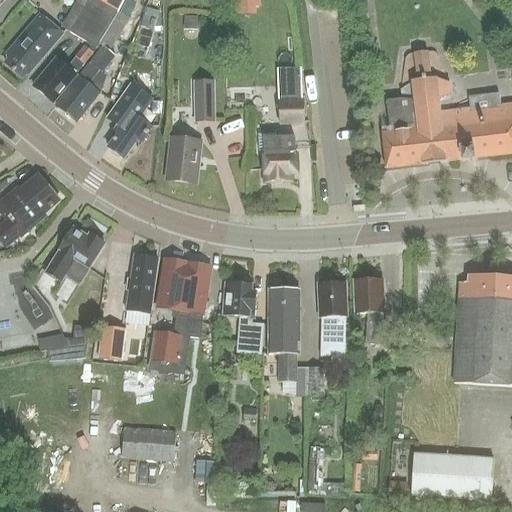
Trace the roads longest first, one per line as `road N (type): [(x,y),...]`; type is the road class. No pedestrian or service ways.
road 1 (tertiary): [(339,240),(235,239),(154,217),(81,176),(0,108)]
road 2 (residential): [(339,240),(307,0)]
road 3 (tertiary): [(511,224),(339,240)]
